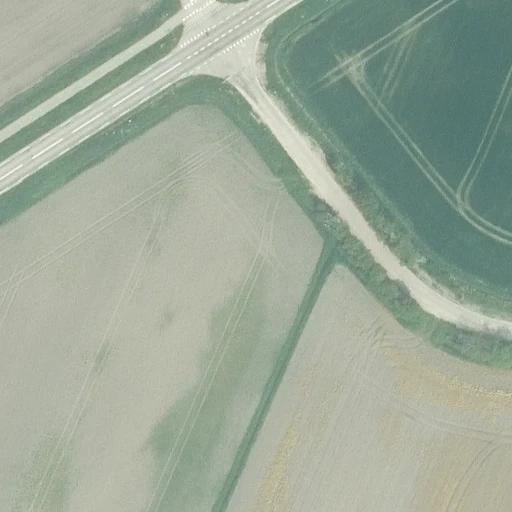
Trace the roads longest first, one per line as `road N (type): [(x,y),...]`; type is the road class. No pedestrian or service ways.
road 1 (unclassified): [(216,38),(408,283),(472,323),(511,330)]
road 2 (secondary): [(0,179),(216,38)]
